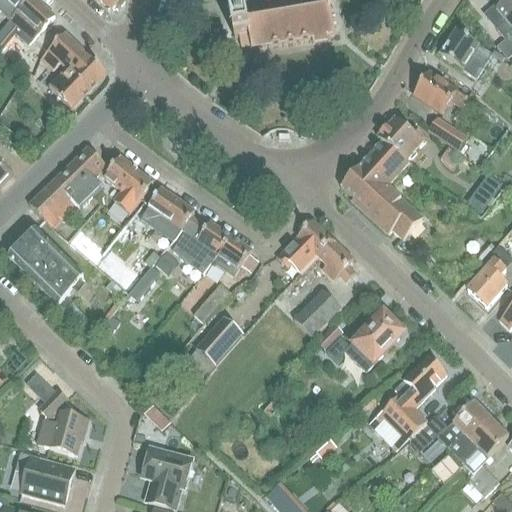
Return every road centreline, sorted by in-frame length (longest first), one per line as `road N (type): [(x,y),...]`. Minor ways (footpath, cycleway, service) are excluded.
road 1 (tertiary): [(511,389),(310,196)]
road 2 (unknown): [(99,113),(254,244),(310,196)]
road 3 (residential): [(104,511),(122,442),(117,408),(0,295)]
road 4 (residential): [(310,196),(444,0)]
road 5 (tertiary): [(310,196),(145,67)]
road 6 (residential): [(36,178),(145,67)]
